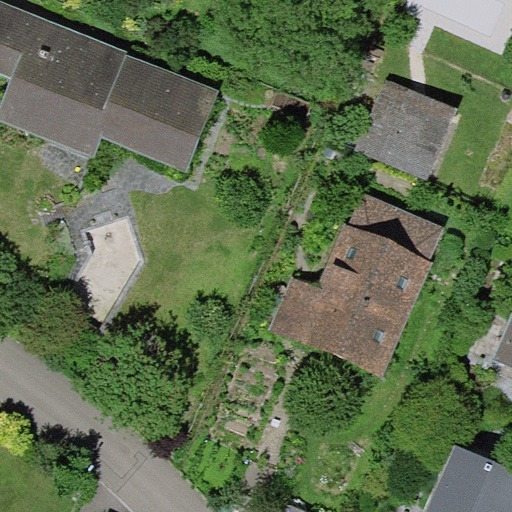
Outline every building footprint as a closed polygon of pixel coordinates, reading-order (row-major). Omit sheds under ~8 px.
[(234,91),(2,0),(0,0),(0,79),(18,87),(2,127),(100,166),(109,144),(199,180),(234,91)] [(461,122),(387,91),(358,160),(433,191),(461,122)] [(443,247),(363,215),(330,298),(290,282),(268,337),(387,385),(443,247)] [(511,356),(503,377),(511,380),(511,356)] [(497,469),(459,453),(434,511),(511,511),(511,491),(491,483),(497,469)]
